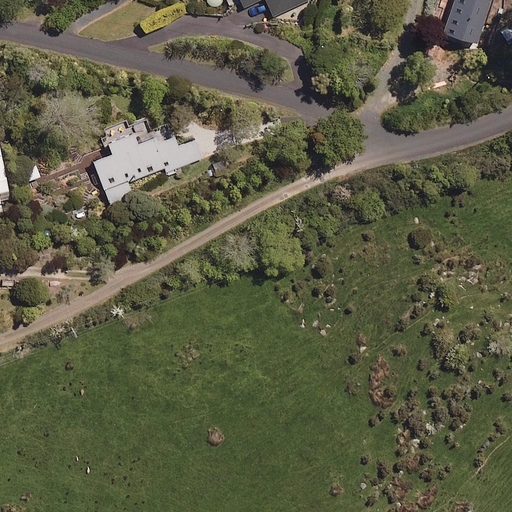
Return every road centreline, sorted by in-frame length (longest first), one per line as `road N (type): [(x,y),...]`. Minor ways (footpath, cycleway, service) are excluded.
road 1 (residential): [(425,143),(292,187),(167,261),(0,337)]
road 2 (residential): [(0,30),(245,86),(425,143)]
